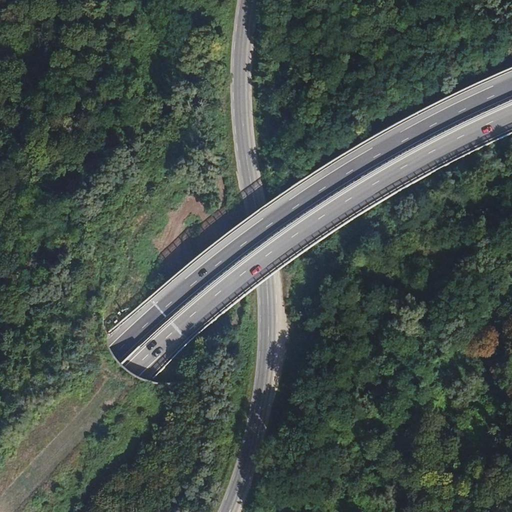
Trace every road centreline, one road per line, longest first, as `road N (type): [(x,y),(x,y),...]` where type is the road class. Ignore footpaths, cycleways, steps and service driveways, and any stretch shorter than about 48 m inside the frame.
road 1 (motorway): [(4,511),(128,374),(268,254),(404,167),(511,113)]
road 2 (motorway): [(511,88),(394,145),(257,232),(158,312),(0,468)]
road 3 (secondary): [(246,0),(238,92),(267,351),(248,456),(227,511)]
